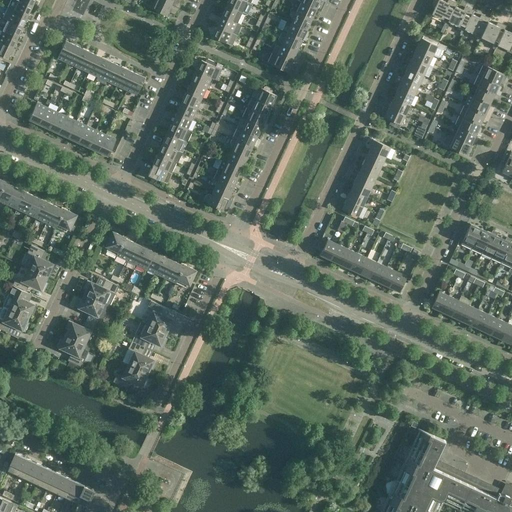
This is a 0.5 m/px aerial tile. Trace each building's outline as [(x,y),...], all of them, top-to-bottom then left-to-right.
[(27,17),(32,6),(18,0),(10,0),(7,7),(27,17)] [(174,14),(179,8),(161,0),(155,0),(152,8),(167,16),(169,12),(174,14)] [(180,0),(161,0),(179,8),(181,0),(180,0)] [(242,12),(247,2),(242,0),(228,0),(227,5),(242,12)] [(316,9),(320,0),(297,0),(301,2),(316,9)] [(441,20),(445,22),(447,23),(448,23),(449,22),(448,22),(455,6),(457,3),(456,2),(456,3),(451,1),(452,0),(450,0),(449,3),(441,0),(437,0),(431,14),(442,19),(441,20)] [(311,19),(316,9),(301,2),(296,12),(311,19)] [(237,22),(242,12),(227,5),(222,15),(237,22)] [(471,14),(472,14),(473,10),(472,10),(468,8),(467,7),(465,11),(455,6),(448,22),(449,22),(458,26),(457,28),(461,30),(464,31),(465,29),(464,29),(471,14)] [(22,27),(27,17),(7,7),(2,18),(7,20),(22,27)] [(307,30),(311,19),(296,12),(292,10),(289,15),(291,18),(293,19),(291,23),(307,30)] [(482,19),(472,14),(471,14),(464,29),(465,29),(474,34),(474,35),(477,37),(480,38),(480,39),(481,37),(488,22),(490,18),(489,17),(488,18),(484,16),(483,15),(482,19)] [(242,25),(237,22),(222,15),(217,26),(232,33),(237,35),(242,25)] [(18,37),(22,27),(7,20),(2,30),(18,37)] [(504,29),(506,25),(505,25),(500,23),(501,23),(500,23),(498,26),(488,22),(481,37),(491,41),(490,43),(494,45),(492,48),(495,49),(496,46),(497,46),(497,45),(497,44),(504,29)] [(302,40),(307,30),(291,23),(290,26),(288,25),(284,26),(282,31),(302,40)] [(237,35),(232,33),(217,26),(212,36),(232,46),(237,35)] [(511,32),(504,29),(497,44),(497,45),(507,49),(506,51),(510,52),(509,56),(511,57),(511,54),(511,32)] [(0,41),(13,48),(18,37),(2,30),(0,35),(0,41)] [(297,50),(302,40),(282,31),(277,41),(282,43),(297,50)] [(421,38),(417,48),(433,55),(437,45),(421,38)] [(68,62),(76,45),(65,40),(57,58),(68,62)] [(0,54),(8,59),(13,48),(0,41),(0,54)] [(292,61),(297,50),(282,43),(280,46),(278,45),(275,47),(272,51),(292,61)] [(77,67),(85,50),(76,45),(68,62),(77,67)] [(428,65),(433,55),(417,48),(412,58),(428,65)] [(87,72),(95,54),(85,50),(77,67),(87,72)] [(287,71),(292,61),(272,51),(267,62),(287,71)] [(97,76),(105,59),(95,54),(87,72),(97,76)] [(423,75),(428,65),(412,58),(407,68),(423,75)] [(107,81),(115,63),(105,59),(97,76),(107,81)] [(221,69),(215,66),(214,66),(215,64),(214,62),(207,59),(206,60),(205,62),(201,60),(196,71),(211,78),(216,80),(221,69)] [(117,85),(125,68),(115,63),(107,81),(117,85)] [(483,64),(479,75),(499,84),(504,74),(483,64)] [(126,90),(134,73),(125,68),(117,85),(126,90)] [(419,85),(423,75),(407,68),(403,77),(419,85)] [(206,88),(211,78),(196,71),(191,81),(206,88)] [(145,77),(134,73),(126,90),(137,95),(145,77)] [(494,94),(499,84),(479,75),(474,85),(477,87),(478,86),(494,94)] [(414,95),(419,85),(403,77),(398,87),(414,95)] [(202,98),(206,88),(191,81),(186,91),(202,98)] [(489,104),(494,94),(478,86),(477,87),(473,96),(489,104)] [(410,104),(414,95),(398,87),(394,97),(410,104)] [(254,91),(251,96),(271,105),(276,95),(261,88),(259,91),(257,90),(254,91)] [(197,109),(202,98),(186,91),(182,102),(197,109)] [(485,114),(489,104),(473,96),(469,94),(465,104),(468,106),(485,114)] [(266,116),(271,105),(251,96),(247,107),(251,109),(266,116)] [(405,114),(410,104),(394,97),(389,107),(405,114)] [(39,124),(47,107),(37,102),(29,119),(39,124)] [(192,119),(197,109),(182,102),(177,112),(192,119)] [(480,124),(485,114),(468,106),(465,104),(460,115),(463,117),(480,124)] [(49,129),(57,111),(47,107),(39,124),(49,129)] [(400,124),(405,114),(389,107),(385,117),(400,124)] [(262,126),(266,116),(251,109),(250,112),(248,111),(244,112),(242,117),(262,126)] [(59,133),(67,116),(57,111),(49,129),(59,133)] [(187,129),(192,119),(177,112),(172,122),(187,129)] [(475,134),(480,124),(463,117),(460,115),(455,125),(459,127),(475,134)] [(68,138),(76,120),(67,116),(59,133),(68,138)] [(257,136),(262,126),(242,117),(237,127),(257,136)] [(78,142),(86,125),(76,120),(68,138),(78,142)] [(192,132),(187,129),(172,122),(167,133),(187,142),(192,132)] [(88,147),(96,130),(86,125),(78,142),(88,147)] [(252,147),(257,136),(237,127),(232,138),(252,147)] [(471,144),(475,134),(459,127),(454,136),(471,144)] [(98,152),(106,134),(96,130),(88,147),(98,152)] [(187,142),(167,133),(162,143),(182,152),(187,142)] [(116,139),(106,134),(98,152),(108,156),(116,139)] [(466,155),(471,144),(454,136),(451,134),(446,145),(466,155)] [(247,157),(252,147),(232,138),(230,142),(231,146),(233,147),(232,150),(247,157)] [(374,140),(369,150),(385,157),(390,147),(374,140)] [(182,152),(162,143),(157,153),(176,162),(177,163),(182,152)] [(242,168),(247,157),(232,150),(230,153),(228,152),(225,154),(222,159),(242,168)] [(381,167),(385,157),(369,150),(365,159),(381,167)] [(511,176),(511,151),(501,171),(511,176)] [(176,162),(157,153),(153,164),(168,171),(171,173),(176,162)] [(242,168),(222,159),(218,169),(237,178),(240,173),(243,175),(245,169),(242,168)] [(376,177),(381,167),(365,159),(360,169),(376,177)] [(163,182),(168,171),(153,164),(148,175),(163,182)] [(233,188),(237,178),(218,169),(213,179),(217,181),(233,188)] [(371,186),(376,177),(360,169),(356,179),(371,186)] [(367,196),(371,186),(356,179),(351,189),(367,196)] [(0,200),(7,204),(15,187),(6,182),(6,181),(0,193),(0,200)] [(228,199),(233,188),(217,181),(213,192),(228,199)] [(17,208),(25,191),(15,187),(7,204),(17,208)] [(362,206),(367,196),(351,189),(346,199),(362,206)] [(26,213),(34,196),(25,191),(17,208),(26,213)] [(223,210),(228,199),(213,192),(211,195),(209,194),(205,195),(203,200),(223,210)] [(36,218),(44,200),(34,196),(26,213),(36,218)] [(358,216),(362,206),(346,199),(342,209),(358,216)] [(46,222),(54,205),(44,200),(36,218),(46,222)] [(56,227),(64,209),(64,208),(63,209),(54,205),(46,222),(56,227)] [(76,214),(64,209),(56,227),(66,232),(68,229),(69,229),(76,214)] [(471,248),(481,228),(470,223),(461,244),(471,248)] [(481,253),(490,233),(481,228),(471,248),(481,253)] [(117,255),(125,237),(113,231),(106,247),(108,247),(106,250),(117,255)] [(491,258),(500,237),(490,233),(481,253),(491,258)] [(126,260),(134,242),(125,238),(126,237),(125,237),(117,255),(126,260)] [(501,262),(510,242),(500,237),(491,258),(501,262)] [(330,259),(337,244),(328,239),(320,255),(330,259)] [(136,264),(144,247),(134,242),(126,260),(136,264)] [(510,267),(511,263),(511,242),(510,242),(501,262),(510,267)] [(340,264),(347,248),(337,244),(330,259),(340,264)] [(33,256),(28,268),(47,277),(49,271),(51,272),(54,265),(52,264),(53,264),(41,259),(42,256),(44,251),(44,252),(45,251),(31,245),(27,253),(33,256)] [(146,269),(154,251),(144,247),(136,264),(146,269)] [(350,269),(357,253),(347,248),(340,264),(350,269)] [(156,273),(164,256),(154,251),(146,269),(156,273)] [(359,273),(367,257),(357,253),(350,269),(359,273)] [(166,278),(174,261),(164,256),(156,273),(166,278)] [(369,278),(377,262),(367,257),(359,273),(369,278)] [(175,282),(184,264),(183,264),(183,265),(174,261),(166,278),(175,282)] [(379,282),(386,266),(377,262),(369,278),(379,282)] [(196,270),(184,264),(175,282),(186,287),(187,284),(189,285),(196,270)] [(389,287),(396,271),(386,266),(379,282),(389,287)] [(44,282),(47,277),(28,268),(22,280),(16,277),(12,285),(26,291),(25,291),(27,286),(28,287),(29,284),(41,290),(41,289),(43,290),(46,283),(44,282)] [(406,276),(396,271),(389,287),(399,292),(406,276)] [(102,287),(90,281),(90,282),(88,281),(85,288),(87,289),(84,294),(103,303),(109,291),(115,293),(119,285),(105,279),(105,280),(103,284),(102,287)] [(26,292),(26,291),(12,285),(3,305),(28,317),(30,311),(32,312),(35,305),(34,305),(34,304),(22,299),(24,296),(23,296),(25,292),(26,292)] [(441,311),(449,295),(439,291),(431,307),(441,311)] [(109,306),(103,303),(84,294),(82,300),(80,299),(77,306),(79,307),(78,307),(90,312),(89,315),(87,319),(86,320),(100,326),(109,306)] [(451,316),(459,300),(449,295),(441,311),(451,316)] [(164,306),(151,300),(147,308),(153,311),(147,323),(166,332),(169,327),(171,328),(174,321),(172,320),(172,319),(161,314),(162,312),(161,311),(163,307),(164,307),(164,306)] [(461,320),(468,305),(459,300),(451,316),(461,320)] [(25,323),(28,317),(3,305),(0,311),(0,328),(7,332),(7,331),(9,327),(10,324),(22,330),(22,329),(24,330),(27,323),(25,323)] [(471,325),(478,309),(468,305),(461,320),(471,325)] [(481,330),(488,314),(478,309),(471,325),(481,330)] [(490,334),(498,318),(488,314),(481,330),(490,334)] [(500,339),(507,323),(498,318),(490,334),(500,339)] [(96,334),(100,326),(86,320),(87,320),(85,325),(84,324),(83,327),(72,322),(71,322),(69,321),(66,328),(68,329),(66,334),(85,343),(90,331),(96,334)] [(164,338),(166,332),(147,323),(141,321),(132,341),(145,347),(145,346),(147,342),(149,340),(160,345),(162,346),(165,339),(164,338)] [(511,339),(511,324),(507,323),(500,339),(510,343),(511,339)] [(91,346),(85,343),(66,334),(63,340),(61,339),(58,346),(60,347),(71,353),(70,355),(68,360),(68,359),(67,360),(81,367),(91,346)] [(145,347),(132,341),(122,361),(128,364),(147,372),(150,367),(152,368),(155,361),(153,360),(142,354),(143,352),(143,351),(145,347)] [(145,378),(147,372),(128,364),(123,376),(117,373),(113,381),(126,388),(127,387),(126,387),(128,382),(129,383),(130,380),(141,385),(142,385),(143,386),(147,379),(145,378)] [(438,511),(443,502),(463,511),(511,511),(511,486),(505,484),(502,489),(500,488),(500,489),(467,473),(436,459),(445,440),(419,428),(419,429),(408,454),(384,506),(380,511),(438,511)] [(18,475),(25,458),(15,453),(7,470),(18,475)] [(27,479),(35,463),(25,458),(18,475),(27,479)] [(37,484),(45,467),(35,463),(27,479),(37,484)] [(47,489),(55,472),(45,467),(37,484),(47,489)] [(57,493),(65,476),(55,472),(47,489),(57,493)] [(67,498),(74,481),(65,476),(57,493),(67,498)] [(76,502),(84,486),(74,481),(67,498),(76,502)] [(94,490),(90,488),(84,486),(76,502),(87,507),(94,490)] [(14,511),(17,505),(0,496),(0,509),(5,511),(14,511)]
